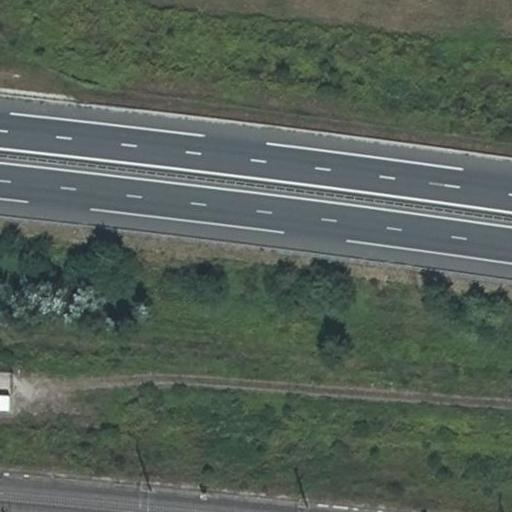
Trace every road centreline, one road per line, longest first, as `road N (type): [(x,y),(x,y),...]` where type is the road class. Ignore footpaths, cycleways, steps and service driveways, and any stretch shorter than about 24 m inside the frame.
road 1 (motorway): [(0,183),(511,248)]
road 2 (motorway): [(511,193),(0,129)]
